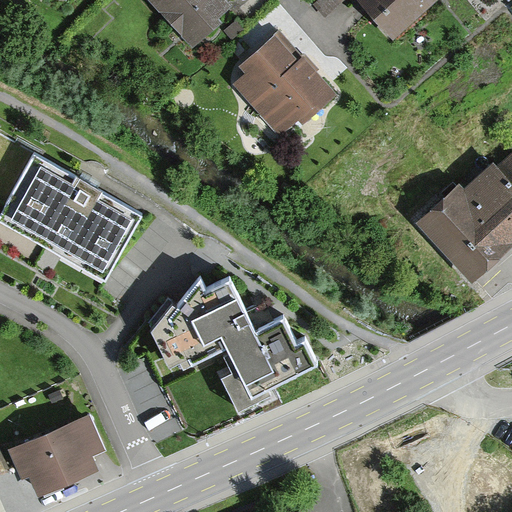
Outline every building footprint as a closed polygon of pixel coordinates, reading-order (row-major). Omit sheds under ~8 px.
[(226,0),(155,0),(198,49),(239,14),(226,0)] [(440,4),(436,0),(363,0),(398,40),(440,4)] [(339,101),(279,39),(236,80),(287,133),(305,116),(314,125),(339,101)] [(511,151),(424,235),(480,294),(511,263),(511,151)] [(148,214),(40,153),(4,217),(111,278),(148,214)] [(206,295),(200,283),(163,329),(184,371),(227,351),(252,402),(318,370),(305,344),(297,348),(284,323),(255,337),(230,284),(206,295)] [(81,422),(25,444),(43,490),(99,468),(81,422)]
